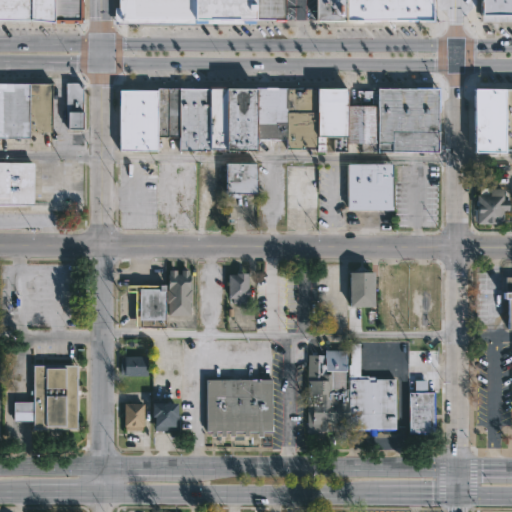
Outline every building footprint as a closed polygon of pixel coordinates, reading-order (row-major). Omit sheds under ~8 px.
[(49,0),(49,23),(0,22),(0,0),(49,0)] [(80,0),(81,23),(51,23),(51,0),(80,0)] [(253,0),(253,20),(253,23),(241,23),(205,23),(192,23),(192,22),(116,22),(116,17),(112,17),(112,9),(115,9),(115,0),(253,0)] [(272,0),(272,20),(253,20),(253,0),(272,0)] [(272,0),(284,0),(284,20),(272,20),(272,0)] [(344,0),(344,20),(314,20),(314,0),(344,0)] [(405,0),(405,21),(344,20),(344,0),(405,0)] [(405,0),(416,0),(416,21),(405,21),(405,0)] [(416,21),(416,0),(430,0),(430,22),(416,21)] [(511,0),(480,0),(480,16),(511,15),(511,0)] [(15,137),(4,137),(4,83),(16,83),(15,137)] [(16,83),(27,83),(26,133),(26,137),(15,137),(16,83)] [(37,133),(26,133),(27,83),(38,83),(37,133)] [(38,83),(49,83),(48,133),(37,133),(38,83)] [(63,129),(63,83),(82,83),(82,129),(63,129)] [(223,152),(206,151),(207,88),(207,87),(223,87),(223,152)] [(223,87),(254,88),(253,140),(253,150),(253,152),(223,152),(223,87)] [(166,137),(155,137),(155,90),(155,88),(166,88),(166,137)] [(166,88),(177,89),(177,137),(166,137),(166,88)] [(187,151),(177,151),(177,137),(177,89),(177,88),(187,88),(187,151)] [(187,88),(197,88),(197,151),(187,151),(187,88)] [(197,88),(207,88),(206,151),(197,151),(197,88)] [(254,88),(284,88),(284,140),(253,140),(254,88)] [(284,88),(315,88),(315,149),(284,149),(284,140),(284,88)] [(315,88),(345,88),(345,104),(345,143),(345,152),(333,152),(333,137),(324,137),(324,152),(315,152),(315,149),(315,88)] [(375,91),(375,89),(437,89),(436,153),(375,152),(375,151),(375,91)] [(503,89),(488,89),(483,89),(478,89),(473,89),(473,131),(473,142),(473,152),(488,152),(503,152),(503,150),(503,89)] [(511,89),(503,89),(503,150),(511,150),(511,89)] [(155,137),(155,152),(115,151),(115,90),(154,90),(155,90),(155,137)] [(375,151),(359,151),(359,143),(345,143),(345,104),(353,104),(353,91),(375,91),(375,151)] [(0,162),(31,162),(31,202),(68,202),(68,210),(0,210),(0,162)] [(224,193),(224,162),(256,163),(256,194),(224,193)] [(347,210),(344,210),(345,163),(390,164),(390,210),(347,210)] [(501,191),(500,199),(507,199),(507,210),(502,210),(501,224),(474,223),(474,194),(487,195),(487,188),(501,188),(501,191)] [(186,270),(187,290),(189,290),(188,316),(166,317),(165,303),(164,303),(165,284),(163,284),(163,275),(166,275),(166,270),(174,270),(174,276),(178,275),(178,270),(186,270)] [(346,306),(346,272),(370,272),(370,306),(346,306)] [(245,273),(245,288),(247,288),(247,298),(244,298),(244,304),(231,304),(230,299),(225,299),(225,274),(245,273)] [(511,329),(505,329),(505,299),(499,299),(499,292),(503,292),(503,277),(511,277),(511,329)] [(163,285),(162,321),(138,320),(138,326),(131,326),(132,292),(123,292),(123,284),(135,285),(135,288),(155,289),(155,284),(163,285)] [(358,343),(357,376),(374,377),(374,379),(394,379),(393,432),(374,431),(374,436),(366,436),(366,432),(346,432),(346,377),(348,377),(348,343),(358,343)] [(342,371),(341,390),(345,390),(345,431),(340,431),(340,437),(333,437),(333,431),(319,431),(319,436),(305,436),(305,355),(321,355),(321,350),(343,350),(343,371),(342,371)] [(144,356),(144,376),(121,376),(121,374),(118,374),(118,357),(121,358),(121,356),(144,356)] [(74,390),(74,429),(30,430),(30,422),(10,422),(10,402),(29,402),(29,394),(27,394),(27,391),(29,391),(29,364),(74,364),(74,390)] [(261,431),(261,436),(256,437),(256,431),(247,431),(247,436),(243,436),(242,431),(238,431),(233,431),(233,436),(229,436),(229,431),(226,431),(224,431),(224,436),(219,436),(219,431),(215,431),(215,436),(210,436),(210,431),(205,431),(205,379),(226,379),(238,379),(271,379),(271,431),(261,431)] [(426,391),(434,392),(434,434),(407,434),(407,392),(413,392),(413,380),(426,380),(426,391)] [(141,403),(140,431),(122,430),(122,427),(120,427),(121,403),(141,403)] [(176,404),(175,415),(178,415),(178,431),(154,430),(154,427),(151,427),(151,417),(149,417),(149,403),(176,404)]
